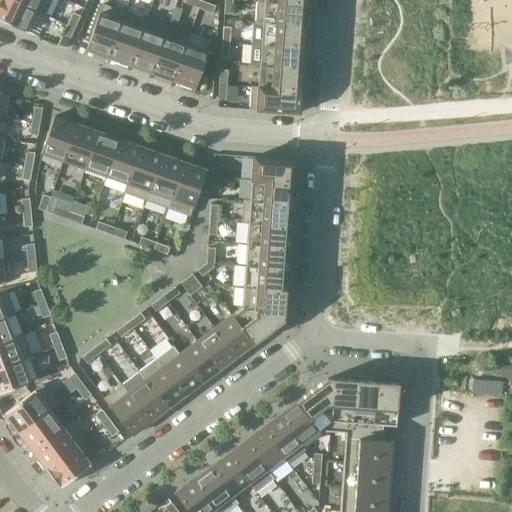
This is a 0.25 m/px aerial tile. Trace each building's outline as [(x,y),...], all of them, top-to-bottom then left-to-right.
[(44,16),(45,15),(12,0),(0,0),(0,20),(26,32),(35,11),(44,16)] [(12,0),(45,15),(51,0),(12,0)] [(199,0),(184,0),(184,3),(198,8),(201,0),(199,0)] [(201,0),(198,8),(212,13),(215,6),(201,0)] [(224,0),(223,14),(231,14),(232,0),(224,0)] [(257,1),(255,22),(305,26),(306,4),(257,1)] [(102,4),(86,49),(87,50),(108,57),(124,12),(102,4)] [(124,12),(108,57),(130,65),(146,19),(124,12)] [(67,25),(74,29),(80,16),(73,13),(67,25)] [(146,19),(130,65),(151,72),(167,27),(146,19)] [(303,47),(305,26),(255,22),(255,23),(262,24),(261,44),(303,47)] [(74,29),(67,25),(60,37),(68,41),(74,29)] [(223,26),(221,42),(229,42),(231,27),(223,26)] [(167,27),(151,72),(173,80),(185,44),(189,34),(167,27)] [(229,42),(221,42),(220,57),(228,57),(229,42)] [(185,44),(173,80),(195,88),(208,52),(185,44)] [(261,44),(259,66),(302,69),(303,47),(261,44)] [(300,90),(302,69),(259,66),(258,86),(251,86),(251,87),(300,90)] [(219,69),(218,85),(226,85),(227,70),(219,69)] [(218,85),(217,100),(225,100),(226,85),(218,85)] [(251,87),(249,109),(299,113),(300,90),(251,87)] [(31,120),(39,122),(42,108),(33,107),(31,120)] [(63,160),(76,124),(53,116),(41,152),(63,160)] [(37,136),(39,122),(31,120),(29,134),(37,136)] [(76,124),(63,160),(84,168),(97,132),(76,124)] [(97,132),(84,168),(106,175),(119,139),(97,132)] [(140,147),(119,139),(106,175),(106,176),(103,185),(124,193),(140,147)] [(124,193),(146,200),(162,154),(140,147),(124,193)] [(26,151),(24,165),(32,167),(34,153),(26,151)] [(166,208),(167,208),(183,162),(162,154),(146,200),(146,201),(150,191),(169,198),(166,208)] [(253,157),(251,179),(294,182),(295,160),(253,157)] [(213,161),(212,176),(220,177),(221,162),(213,161)] [(206,170),(183,162),(167,208),(189,216),(206,170)] [(29,180),(32,167),(24,165),(21,179),(29,180)] [(212,176),(211,192),(219,192),(220,177),(212,176)] [(242,199),(242,200),(292,204),(294,182),(251,179),(250,200),(242,199)] [(50,197),(42,194),(37,209),(45,212),(50,197)] [(21,199),(22,213),(30,212),(29,198),(21,199)] [(242,200),(241,222),(290,225),(292,204),(242,200)] [(209,220),(217,220),(218,205),(210,204),(209,220)] [(69,211),(55,206),(52,214),(66,219),(69,211)] [(83,217),(69,211),(66,219),(81,224),(83,217)] [(31,226),(30,212),(22,213),(23,227),(31,226)] [(217,220),(209,220),(208,235),(216,235),(217,220)] [(109,234),(112,227),(98,222),(95,229),(109,234)] [(241,222),(241,223),(248,223),(246,244),(289,247),(290,225),(241,222)] [(112,227),(109,234),(123,239),(126,232),(112,227)] [(152,249),(155,242),(141,237),(138,244),(152,249)] [(155,242),(152,249),(166,255),(169,247),(155,242)] [(25,244),(26,258),(35,258),(33,244),(25,244)] [(246,246),(245,265),(287,269),(289,247),(246,244),(246,246)] [(213,263),(215,248),(207,247),(206,262),(213,263)] [(36,272),(35,258),(26,258),(28,272),(36,272)] [(205,263),(197,270),(201,276),(213,268),(213,263),(206,262),(205,263)] [(245,265),(243,287),(286,290),(287,269),(245,265)] [(192,274),(179,283),(184,289),(197,280),(192,274)] [(197,280),(184,289),(188,296),(201,286),(197,280)] [(174,287),(162,296),(167,302),(179,293),(174,287)] [(242,306),(239,308),(242,309),(284,312),(286,290),(243,287),(242,306)] [(32,292),(37,305),(45,302),(40,289),(32,292)] [(6,291),(0,293),(0,318),(15,313),(6,291)] [(162,296),(150,305),(155,312),(167,302),(162,296)] [(50,315),(45,302),(37,305),(42,318),(50,315)] [(242,309),(232,316),(253,344),(284,320),(284,312),(242,309)] [(140,312),(128,321),(132,328),(145,319),(140,312)] [(15,314),(15,313),(0,318),(0,343),(23,335),(22,334),(13,337),(6,318),(15,314)] [(231,315),(214,328),(235,357),(253,344),(232,316),(231,315)] [(128,322),(116,331),(120,337),(132,328),(128,322)] [(214,328),(196,341),(218,370),(235,357),(214,328)] [(48,334),(53,348),(61,345),(56,331),(48,334)] [(0,367),(31,356),(23,335),(0,343),(0,367)] [(105,338),(93,348),(98,354),(110,345),(105,338)] [(196,341),(179,354),(201,383),(218,370),(196,341)] [(66,358),(61,345),(53,348),(58,361),(66,358)] [(173,345),(156,358),(184,396),(201,383),(179,354),(173,345)] [(93,348),(81,357),(86,364),(98,354),(93,348)] [(0,392),(30,382),(22,360),(31,357),(31,356),(0,367),(0,392)] [(156,358),(138,371),(145,380),(166,409),(184,396),(156,358)] [(138,371),(121,384),(149,422),(166,409),(145,380),(138,371)] [(67,378),(76,389),(82,384),(74,373),(67,378)] [(327,378),(295,402),(317,431),(330,421),(333,379),(327,378)] [(330,421),(352,423),(354,380),(333,379),(330,421)] [(376,382),(354,380),(352,423),(373,424),(376,382)] [(398,383),(376,382),(373,424),(395,426),(398,383)] [(3,413),(18,432),(56,403),(42,384),(3,413)] [(91,395),(82,384),(76,389),(84,400),(91,395)] [(121,384),(103,398),(131,435),(149,422),(121,384)] [(295,402),(278,415),(300,444),(317,431),(295,402)] [(57,404),(56,403),(18,432),(31,450),(70,421),(61,427),(49,410),(57,404)] [(95,414),(103,425),(110,420),(101,409),(95,414)] [(278,415),(261,428),(283,457),(300,444),(278,415)] [(118,432),(110,420),(103,425),(111,437),(118,432)] [(83,440),(70,421),(31,450),(45,468),(83,440)] [(261,428),(244,441),(265,470),(283,457),(261,428)] [(344,437),(343,463),(389,466),(391,441),(344,437)] [(84,441),(83,440),(45,468),(59,488),(90,465),(76,447),(84,441)] [(244,441),(226,454),(248,483),(265,470),(244,441)] [(313,453),(312,469),(320,469),(321,454),(313,453)] [(226,454),(209,467),(231,496),(248,483),(226,454)] [(387,490),(389,466),(343,463),(341,487),(387,490)] [(209,467),(192,479),(214,509),(216,511),(225,511),(237,504),(231,496),(209,467)] [(312,469),(311,484),(319,484),(320,469),(312,469)] [(174,493),(187,511),(208,511),(213,508),(192,480),(174,493)] [(356,511),(385,511),(387,490),(341,487),(339,511),(356,511)] [(178,511),(171,502),(164,507),(167,511),(178,511)]
